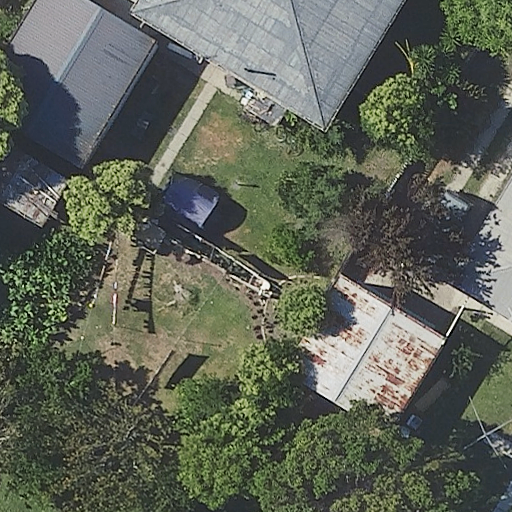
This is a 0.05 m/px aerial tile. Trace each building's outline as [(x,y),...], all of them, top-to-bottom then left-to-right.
[(176,52),(86,0),(59,0),(0,102),(0,114),(105,175),(176,52)] [(443,0),(182,0),(166,29),(360,143),(443,0)] [(105,186),(46,150),(16,199),(75,235),(105,186)] [(511,256),(486,298),(511,314),(511,256)] [(393,289),(322,393),(404,450),(476,345),(393,289)]
